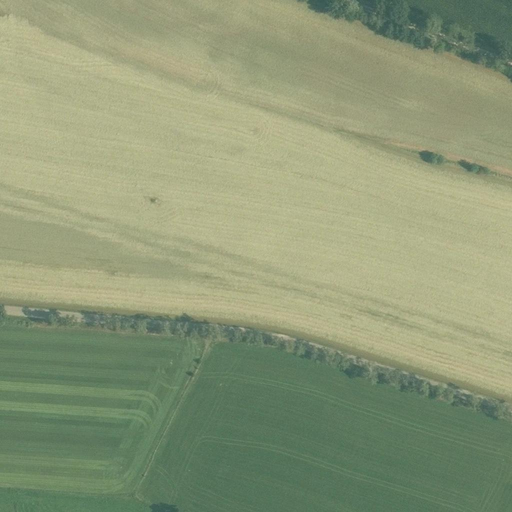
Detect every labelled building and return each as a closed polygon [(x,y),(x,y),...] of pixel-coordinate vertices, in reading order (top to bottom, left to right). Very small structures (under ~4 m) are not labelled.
[(154,16),(160,4),(149,0),(148,0),(143,12),(154,16)] [(217,24),(220,14),(207,11),(205,21),(217,24)] [(69,16),(67,25),(80,27),(82,18),(69,16)] [(3,18),(1,27),(13,30),(16,21),(3,18)] [(66,40),(78,41),(79,30),(67,28),(66,40)] [(123,34),(121,49),(128,50),(130,35),(123,34)] [(374,49),(388,53),(390,45),(376,42),(374,49)]
